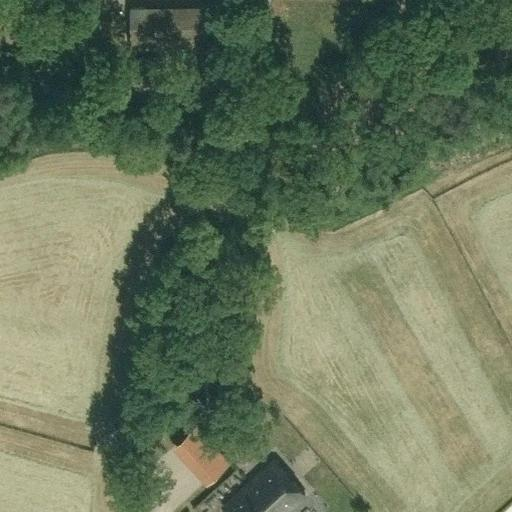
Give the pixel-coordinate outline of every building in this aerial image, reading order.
[(132,48),(147,48),(146,7),(131,7),(132,48)] [(511,26),(458,39),(469,71),(511,61),(511,26)] [(167,86),(166,57),(132,57),(133,86),(167,86)] [(205,436),(196,427),(178,444),(186,453),(205,436)] [(202,470),(210,480),(229,463),(221,454),(220,454),(202,470)] [(223,507),(227,511),(285,511),(305,494),(274,460),(223,507)]
